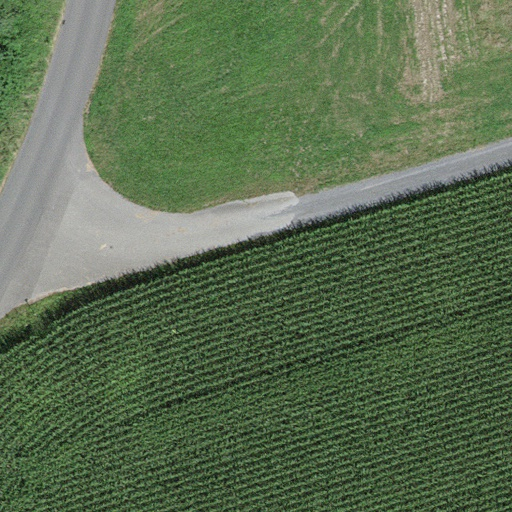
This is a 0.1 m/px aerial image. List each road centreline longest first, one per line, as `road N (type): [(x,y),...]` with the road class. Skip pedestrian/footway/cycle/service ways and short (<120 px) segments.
road 1 (track): [(16,244),(99,262),(511,146)]
road 2 (unclassified): [(0,271),(16,244),(85,0)]
